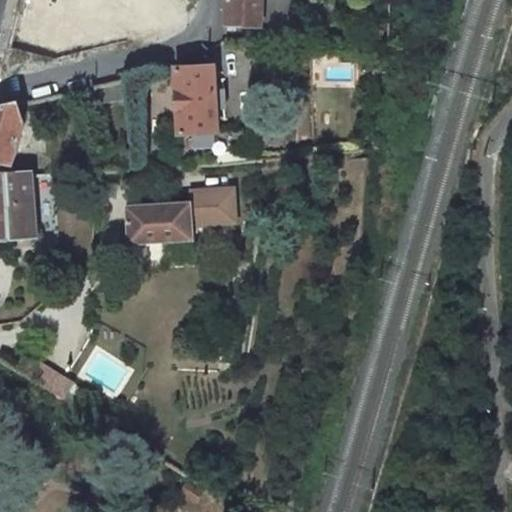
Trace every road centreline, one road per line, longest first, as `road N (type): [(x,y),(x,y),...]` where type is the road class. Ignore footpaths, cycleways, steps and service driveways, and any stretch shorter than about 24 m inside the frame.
road 1 (residential): [(501,511),(487,182),(511,118)]
road 2 (residential): [(0,90),(186,44),(207,23),(210,0)]
